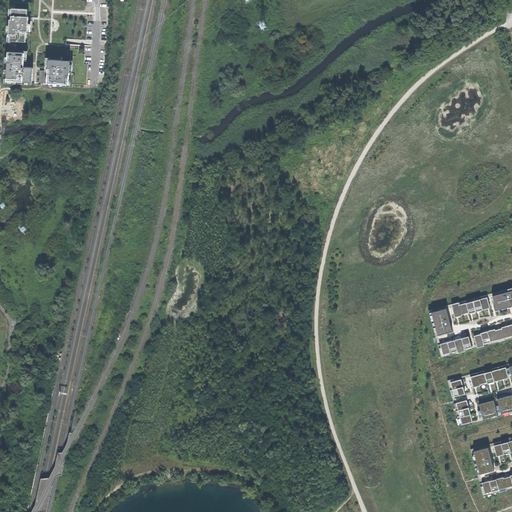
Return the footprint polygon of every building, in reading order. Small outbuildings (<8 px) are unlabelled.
[(8,19),(7,26),(10,26),(9,34),(11,34),(10,35),(8,35),(8,42),(10,42),(11,41),(26,42),(26,31),(28,31),(32,31),(32,20),(32,18),(29,17),(27,16),(28,9),(18,8),(12,8),(11,19),(10,19),(10,20),(8,19)] [(5,69),(4,74),(7,75),(7,79),(5,79),(4,83),(12,83),(12,81),(22,82),(22,84),(30,85),(30,82),(32,82),(33,67),(24,67),(24,58),(27,59),(27,51),(23,51),(23,53),(8,52),(8,56),(5,56),(5,63),(7,63),(7,69),(5,69)] [(40,70),(39,83),(48,83),(47,86),(55,86),(55,83),(60,84),(60,86),(68,87),(68,84),(69,84),(70,71),(72,71),(73,63),(70,63),(70,62),(62,62),(62,60),(50,59),(50,58),(46,58),(45,65),(48,65),(48,71),(40,70)] [(511,338),(511,335),(477,345),(471,347),(443,354),(440,344),(438,338),(438,335),(431,312),(446,308),(452,307),(487,297),(492,296),(511,290),(511,287),(428,311),(436,338),(441,357),(511,338)] [(511,290),(492,296),(496,310),(508,307),(511,306),(511,305),(511,290)] [(490,308),(487,297),(452,307),(455,317),(456,317),(457,317),(458,316),(462,315),(462,314),(466,313),(468,313),(468,312),(469,313),(470,313),(471,313),(477,311),(478,311),(483,309),(486,308),(487,308),(489,308),(490,308)] [(446,308),(431,312),(438,335),(452,331),(448,315),(447,312),(446,308)] [(477,335),(474,336),(477,345),(511,335),(511,324),(508,325),(505,326),(501,327),(502,328),(498,329),(495,330),(495,329),(491,330),(483,332),(480,333),(481,334),(477,335)] [(443,343),(440,344),(443,354),(471,347),(468,336),(465,337),(461,338),(458,339),(454,340),(451,341),(443,343)] [(511,362),(447,380),(453,402),(460,427),(511,413),(511,410),(501,414),(497,415),(483,419),(472,422),(462,424),(456,403),(455,401),(454,396),(450,382),(461,379),(470,377),(506,367),(509,366),(511,365),(511,362)] [(470,377),(473,387),(474,387),(476,387),(476,386),(480,385),(480,384),(484,383),(486,383),(487,382),(487,383),(488,383),(490,383),(495,381),(496,381),(497,381),(501,380),(502,379),(504,379),(508,378),(506,367),(470,377)] [(450,382),(454,396),(465,393),(464,390),(462,383),(461,379),(450,382)] [(499,406),(501,414),(511,410),(511,396),(511,395),(497,399),(499,406)] [(456,403),(462,424),(472,422),(471,418),(470,414),(470,411),(467,403),(466,400),(456,403)] [(481,412),(483,419),(497,415),(493,400),(479,404),(481,412)] [(511,437),(470,449),(478,478),(483,496),(511,488),(511,485),(485,493),(482,483),(480,477),(479,474),(473,451),(488,447),(493,446),(511,440),(511,437)] [(495,451),(496,456),(499,455),(503,454),(508,453),(510,452),(511,452),(511,451),(511,440),(493,446),(495,451)] [(488,447),(473,451),(479,474),(494,470),(490,454),(489,452),(488,447)] [(485,482),(482,483),(485,493),(511,485),(511,474),(510,475),(510,476),(506,477),(503,478),(503,477),(499,478),(493,480),(485,482)]
